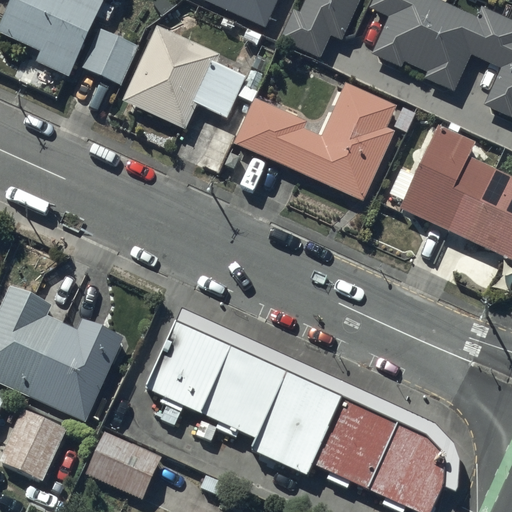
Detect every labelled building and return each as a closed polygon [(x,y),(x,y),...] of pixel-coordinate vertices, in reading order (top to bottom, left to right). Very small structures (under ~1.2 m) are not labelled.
[(12,0),(0,26),(0,35),(41,55),(36,65),(69,81),(107,0),(12,0)] [(361,0),(305,0),(299,13),(295,11),(280,42),(320,61),(332,37),(341,42),(361,0)] [(374,0),(370,10),(389,19),(371,56),(401,70),(405,63),(427,74),(425,80),(453,94),(471,58),(501,72),(484,107),(511,120),(511,22),(485,9),(480,20),(437,0),(374,0)] [(157,28),(122,104),(185,133),(197,107),(227,121),(247,79),(218,66),(221,57),(157,28)] [(140,50),(100,31),(82,70),(123,88),(140,50)] [(398,110),(346,86),(321,140),(304,132),(309,123),(256,99),(235,146),(362,203),(394,133),(388,131),(398,110)] [(477,145),(438,128),(401,212),(511,260),(511,179),(470,161),(477,145)] [(52,306),(11,288),(0,313),(0,385),(86,424),(124,339),(83,321),(78,332),(47,319),(52,306)] [(347,407),(176,325),(143,394),(251,445),(246,455),(309,485),(314,476),(347,407)] [(429,445),(347,407),(314,476),(404,511),(433,511),(447,488),(446,463),(429,445)] [(24,411),(0,462),(0,463),(42,483),(67,431),(24,411)] [(163,457),(105,433),(86,477),(144,502),(163,457)]
